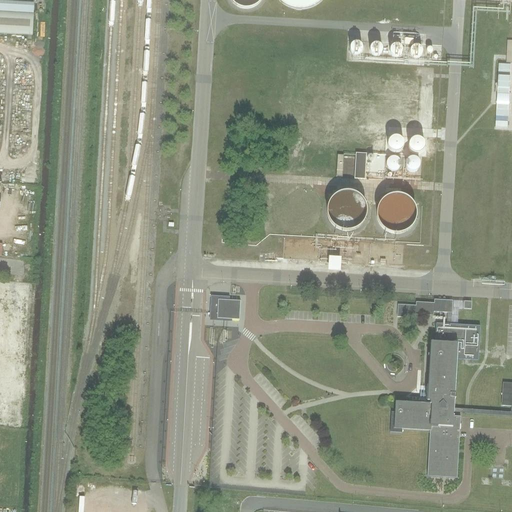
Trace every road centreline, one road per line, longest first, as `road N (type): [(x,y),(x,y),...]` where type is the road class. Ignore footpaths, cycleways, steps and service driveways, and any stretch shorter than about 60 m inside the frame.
road 1 (unclassified): [(179,511),(209,0)]
road 2 (unknown): [(243,351),(253,386),(325,465),(355,485),(453,496),(465,488),(475,440),(511,437)]
road 3 (unknown): [(252,268),(511,288)]
road 4 (unknown): [(346,323),(378,323),(406,341),(414,371),(395,383),(348,326)]
road 5 (unknown): [(400,511),(274,500),(252,511)]
